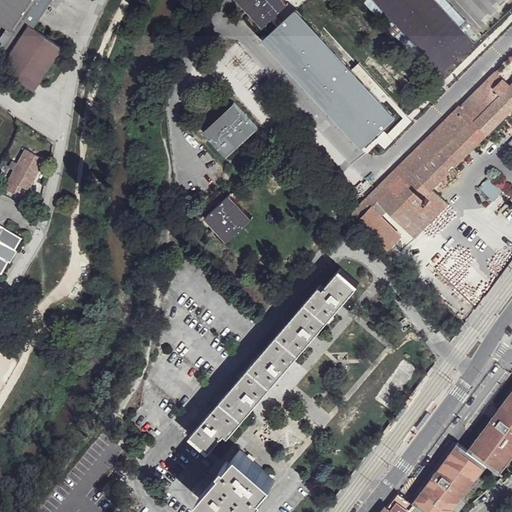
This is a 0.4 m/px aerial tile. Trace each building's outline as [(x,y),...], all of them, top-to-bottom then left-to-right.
[(28,0),(0,0),(0,22),(6,26),(10,28),(28,0)] [(28,0),(10,28),(19,34),(27,23),(33,27),(50,0),(28,0)] [(290,3),(287,0),(238,0),(264,27),(273,20),(280,26),(285,21),(278,15),(290,3)] [(486,45),(444,0),(437,0),(478,45),(442,78),(370,0),(361,0),(438,82),(378,137),(382,141),(486,45)] [(476,44),(435,0),(375,0),(444,74),(476,44)] [(397,117),(297,10),(285,21),(280,26),(266,39),(365,147),(397,117)] [(33,27),(27,23),(19,34),(10,48),(0,62),(0,66),(33,89),(62,46),(33,27)] [(0,62),(10,48),(0,41),(0,62)] [(511,55),(461,106),(459,105),(369,195),(413,239),(447,204),(432,189),(506,113),(509,116),(511,113),(511,55)] [(260,129),(236,103),(206,130),(230,156),(260,129)] [(44,158),(24,147),(17,158),(12,169),(7,177),(16,182),(28,189),(44,158)] [(17,158),(12,155),(6,166),(12,169),(17,158)] [(493,201),(504,188),(490,175),(478,188),(493,201)] [(16,182),(7,177),(3,185),(11,190),(16,182)] [(254,218),(232,194),(206,218),(227,242),(254,218)] [(401,236),(364,199),(351,213),(388,249),(401,236)] [(22,238),(0,224),(0,272),(2,274),(22,238)] [(320,285),(193,433),(210,449),(224,433),(229,437),(359,284),(341,269),(325,288),(320,285)] [(458,442),(413,501),(427,511),(452,511),(456,507),(460,510),(467,500),(463,497),(472,485),(476,488),(484,478),(480,475),(488,464),(500,473),(511,457),(511,390),(468,450),(458,442)] [(244,511),(273,478),(241,450),(201,497),(217,511),(244,511)] [(422,511),(398,493),(388,507),(394,511),(422,511)]
